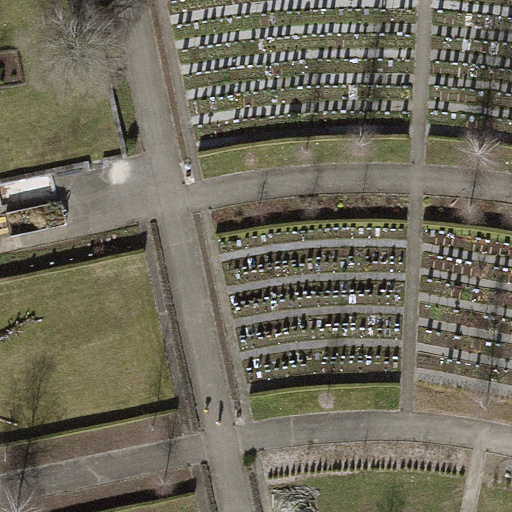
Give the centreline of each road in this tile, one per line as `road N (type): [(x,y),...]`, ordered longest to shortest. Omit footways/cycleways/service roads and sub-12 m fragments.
road 1 (track): [(236,511),(130,0)]
road 2 (track): [(0,490),(221,444),(353,427),(511,442)]
road 3 (track): [(511,192),(418,180),(318,180),(175,199),(0,237)]
